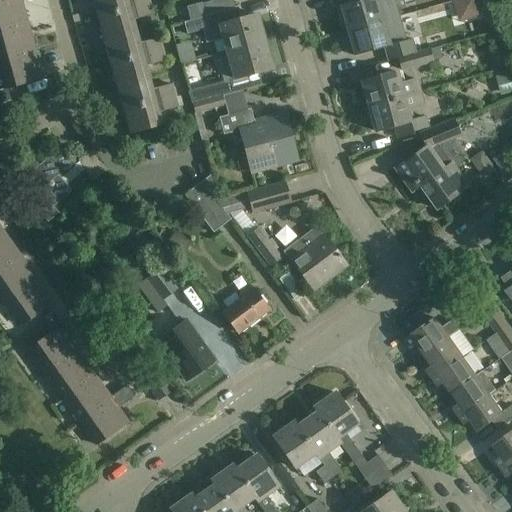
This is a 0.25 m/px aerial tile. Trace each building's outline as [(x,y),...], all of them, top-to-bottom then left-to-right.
[(20,0),(0,0),(0,29),(27,22),(20,0)] [(91,0),(103,40),(135,32),(132,19),(152,14),(147,0),(91,0)] [(216,0),(202,5),(205,16),(209,15),(234,8),(231,0),(216,0)] [(339,5),(347,31),(389,19),(399,16),(394,0),(357,0),(354,1),(339,5)] [(471,0),(447,0),(452,13),(474,6),(471,0)] [(234,9),(234,8),(209,15),(205,16),(183,23),(187,35),(201,30),(206,44),(221,39),(225,53),(231,51),(263,42),(256,15),(214,26),(210,16),(234,9)] [(389,19),(347,31),(354,56),(383,48),(387,61),(397,59),(416,53),(412,40),(406,42),(399,16),(389,19)] [(410,39),(445,30),(441,16),(406,25),(410,39)] [(27,22),(0,29),(0,59),(35,50),(27,22)] [(135,32),(103,40),(116,87),(148,78),(145,66),(165,60),(158,38),(139,44),(135,32)] [(271,69),(263,42),(231,51),(225,53),(228,65),(219,67),(223,82),(227,80),(227,81),(271,69)] [(441,59),(437,47),(416,53),(397,59),(400,72),(433,63),(432,61),(441,59)] [(35,50),(0,59),(0,73),(4,89),(42,78),(35,50)] [(493,82),(511,77),(507,61),(489,67),(493,82)] [(367,106),(420,92),(416,80),(399,85),(395,72),(360,82),(367,106)] [(151,90),(148,78),(116,87),(128,133),(161,124),(157,112),(177,107),(171,84),(151,90)] [(192,103),(221,95),(230,92),(227,81),(227,80),(223,82),(187,91),(191,103),(192,103)] [(224,107),(227,116),(246,110),(241,91),(222,97),(224,107)] [(420,92),(367,106),(374,132),(394,127),(397,139),(413,135),(412,133),(428,128),(425,118),(409,122),(405,110),(423,105),(420,92)] [(221,95),(192,103),(195,115),(224,107),(222,97),(221,95)] [(284,118),(254,126),(250,109),(246,110),(227,116),(219,118),(224,135),(231,133),(234,145),(241,142),(249,170),(295,158),(284,118)] [(423,147),(394,168),(411,192),(412,191),(413,192),(423,194),(424,193),(435,209),(467,186),(436,143),(457,134),(451,120),(418,135),(423,147)] [(59,178),(74,166),(62,151),(14,190),(28,207),(32,204),(47,222),(58,213),(53,207),(70,192),(59,178)] [(93,180),(105,171),(91,152),(79,162),(93,180)] [(210,175),(183,194),(212,232),(230,219),(227,215),(223,209),(216,201),(210,175)] [(247,195),(252,216),(290,206),(284,185),(247,195)] [(220,200),(223,209),(227,215),(244,209),(239,194),(220,200)] [(246,237),(269,267),(281,258),(265,237),(266,236),(259,228),(246,237)] [(314,230),(283,254),(312,292),(344,267),(345,268),(322,238),(323,237),(322,236),(320,238),(314,230)] [(0,267),(18,253),(3,231),(0,233),(0,267)] [(156,252),(150,245),(140,231),(125,242),(141,263),(156,252)] [(185,255),(190,240),(176,235),(170,249),(185,255)] [(18,253),(0,267),(0,296),(3,301),(36,278),(18,253)] [(162,267),(139,285),(159,313),(168,306),(163,299),(178,288),(162,267)] [(511,271),(499,280),(511,299),(511,271)] [(53,302),(36,278),(3,301),(20,326),(53,302)] [(250,286),(237,296),(240,300),(222,313),(236,333),(268,309),(250,286)] [(488,297),(477,305),(484,314),(494,306),(488,297)] [(497,333),(508,325),(501,316),(490,324),(497,333)] [(424,356),(449,339),(460,330),(453,321),(442,329),(435,319),(405,341),(410,349),(416,344),(424,356)] [(189,383),(216,362),(184,323),(157,344),(189,383)] [(511,350),(511,331),(508,325),(497,333),(510,352),(511,350)] [(27,350),(44,374),(77,351),(60,327),(27,350)] [(426,371),(432,379),(462,357),(449,339),(424,356),(432,366),(426,371)] [(94,375),(77,351),(44,374),(61,398),(94,375)] [(476,376),(462,357),(432,379),(437,386),(443,382),(451,394),(464,384),(476,376)] [(155,367),(140,377),(158,401),(172,391),(155,367)] [(111,398),(94,375),(61,398),(78,421),(90,413),(111,398)] [(452,409),(458,417),(478,403),(489,395),(476,376),(464,384),(451,394),(459,404),(452,409)] [(90,413),(78,421),(95,445),(128,422),(118,408),(134,397),(126,387),(111,398),(90,413)] [(358,469),(365,479),(384,465),(377,455),(371,460),(368,457),(363,460),(344,433),(357,424),(335,393),(314,408),(317,412),(336,439),(336,438),(339,442),(358,469)] [(499,429),(511,420),(511,405),(502,413),(489,395),(478,403),(458,417),(463,425),(470,420),(478,431),(493,421),(499,429)] [(327,452),(339,442),(336,438),(336,439),(317,412),(296,426),(315,454),(324,466),(333,478),(341,472),(327,452)] [(315,454),(296,426),(294,423),(272,438),(294,469),(315,454)] [(495,462),(500,469),(511,460),(511,432),(493,446),(501,458),(495,462)] [(235,470),(253,497),(263,511),(276,511),(265,496),(277,487),(256,455),(235,470)] [(511,460),(500,469),(506,478),(511,473),(511,460)] [(234,511),(253,497),(235,470),(232,465),(211,480),(214,484),(215,484),(234,511)] [(384,465),(365,479),(372,489),(392,476),(384,465)] [(324,484),(333,478),(324,466),(316,472),(324,484)] [(195,498),(194,499),(203,511),(234,511),(215,484),(214,484),(195,498)] [(402,511),(389,492),(360,511),(402,511)] [(192,494),(170,509),(172,511),(203,511),(194,499),(195,498),(192,494)] [(307,506),(310,511),(325,511),(317,499),(307,506)]
